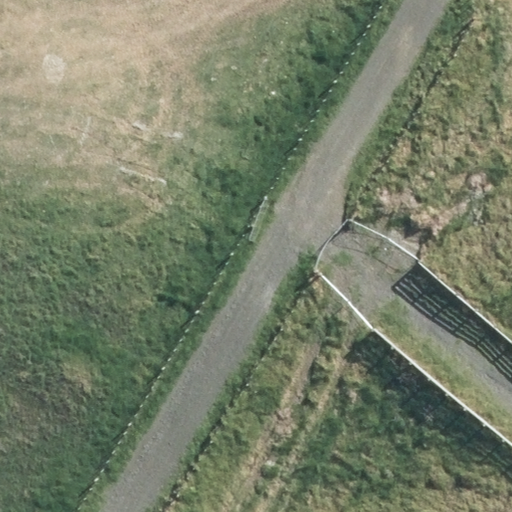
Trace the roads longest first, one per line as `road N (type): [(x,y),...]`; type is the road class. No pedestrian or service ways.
road 1 (track): [(0,170),(26,156),(185,128),(240,145),(296,188),(411,0)]
road 2 (track): [(296,188),(511,372)]
